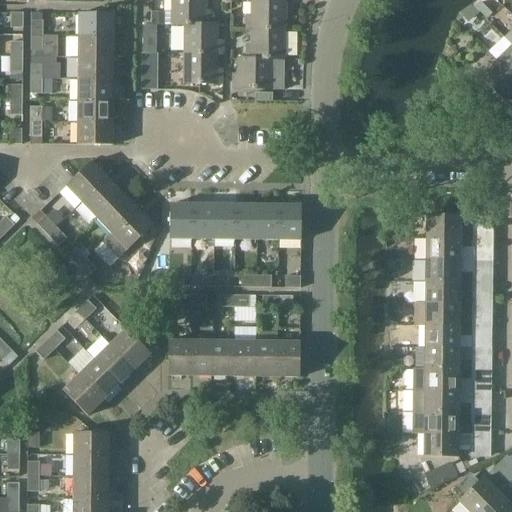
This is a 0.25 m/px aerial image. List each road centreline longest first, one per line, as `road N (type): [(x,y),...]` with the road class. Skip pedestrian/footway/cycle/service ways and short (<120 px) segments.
road 1 (residential): [(317,478),(320,166)]
road 2 (residential): [(20,158),(320,166)]
road 3 (residential): [(320,166),(511,170)]
road 4 (residential): [(320,166),(326,44),(342,0)]
road 5 (residential): [(317,478),(250,481),(202,511)]
